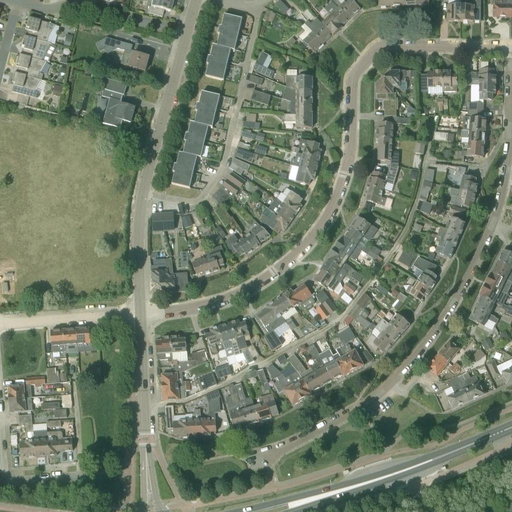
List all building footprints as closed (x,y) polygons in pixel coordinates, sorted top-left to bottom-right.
[(173,8),(174,2),(165,0),(151,0),(151,3),(150,3),(147,14),(162,18),(162,17),(160,16),(161,12),(164,10),(170,12),(171,8),(173,8)] [(337,2),(335,0),(329,0),(338,10),(331,16),(342,27),(351,19),(340,7),(336,3),(337,2)] [(346,0),(340,7),(351,19),(360,10),(356,6),(360,2),(359,0),(346,0)] [(511,18),(511,0),(491,0),(491,6),(494,6),(494,18),(511,18)] [(289,10),(287,8),(280,1),(275,5),(285,15),(289,10)] [(461,6),(461,4),(461,1),(450,1),(450,7),(448,7),(447,23),(461,23),(461,6)] [(472,6),(466,6),(461,6),(461,23),(474,23),(474,22),(481,22),(481,1),(472,1),(472,6)] [(276,15),(267,11),(262,20),(272,24),(276,15)] [(223,23),(241,27),(243,20),(225,15),(223,23)] [(343,28),(342,27),(331,16),(322,24),(322,25),(333,36),(332,36),(333,37),(343,28)] [(322,25),(322,24),(317,18),(311,24),(308,20),(304,24),(323,45),(332,36),(333,36),(322,25)] [(26,38),(47,43),(48,38),(55,26),(28,19),(26,29),(28,29),(26,38)] [(239,35),(241,27),(223,23),(222,27),(220,27),(219,30),(239,35)] [(314,53),(323,45),(304,24),(301,27),(306,32),(300,38),(303,42),(309,48),(314,53)] [(237,43),(239,35),(219,30),(218,35),(220,35),(219,39),(237,43)] [(21,56),(42,61),(43,56),(50,44),(47,43),(26,38),(23,37),(21,47),(23,47),(21,56)] [(118,42),(111,46),(107,38),(96,45),(100,52),(105,50),(108,55),(118,49),(125,51),(131,53),(133,46),(118,42)] [(235,51),(237,43),(219,39),(217,46),(231,50),(235,51)] [(231,50),(217,46),(213,46),(211,53),(229,58),(231,50)] [(149,58),(133,53),(129,67),(145,72),(149,58)] [(228,66),(229,58),(211,53),(210,57),(209,57),(208,61),(228,66)] [(262,53),(257,65),(256,64),(253,71),(272,79),(275,72),(263,67),(268,56),(262,53)] [(16,74),(37,80),(39,73),(46,62),(42,61),(21,56),(19,55),(16,65),(19,66),(16,74)] [(226,73),(228,66),(208,61),(207,65),(209,65),(208,69),(226,73)] [(97,75),(99,67),(87,64),(85,72),(97,75)] [(206,77),(224,81),(226,73),(208,69),(206,77)] [(480,86),(495,86),(496,77),(493,77),(493,71),(480,71),(480,74),(465,74),(464,86),(471,86),(471,85),(480,86)] [(405,83),(405,82),(405,72),(391,72),(384,79),(394,89),(395,88),(399,88),(399,90),(401,92),(405,92),(407,90),(407,84),(405,83)] [(442,88),(442,72),(433,72),(434,75),(427,75),(427,78),(420,78),(420,92),(428,92),(428,88),(442,88)] [(442,72),(442,88),(443,88),(443,92),(457,92),(457,75),(451,75),(451,72),(442,72)] [(37,80),(16,74),(14,73),(11,83),(14,84),(12,93),(33,98),(35,92),(41,81),(37,80)] [(263,81),(251,76),(249,82),(261,86),(263,81)] [(285,90),(312,91),(313,78),(286,78),(286,88),(285,90)] [(121,105),(123,96),(124,96),(127,85),(107,79),(102,97),(110,99),(103,124),(121,129),(123,121),(131,123),(135,109),(121,105)] [(393,91),(394,89),(384,79),(376,86),(376,100),(382,100),(382,111),(385,111),(397,111),(398,100),(395,100),(395,94),(393,94),(393,91)] [(59,97),(61,86),(54,85),(52,96),(59,97)] [(495,86),(480,86),(480,101),(492,101),(492,95),(495,95),(495,86)] [(312,103),(312,91),(285,90),(282,100),(291,102),(291,103),(312,103)] [(271,97),(254,91),(251,101),(268,106),(271,97)] [(200,100),(218,105),(220,97),(202,93),(200,100)] [(217,112),(218,105),(200,100),(199,104),(197,104),(197,108),(217,112)] [(312,116),(312,103),(291,103),(290,115),(290,116),(312,116)] [(468,111),(483,112),(483,104),(469,103),(468,111)] [(215,120),(217,112),(197,108),(196,112),(197,112),(197,116),(215,120)] [(468,117),(471,118),(470,131),(485,132),(486,120),(482,119),(483,112),(468,111),(468,117)] [(312,128),(312,116),(290,116),(290,115),(284,115),(284,122),(296,122),(296,128),(312,128)] [(213,128),(215,120),(197,116),(195,124),(209,127),(213,128)] [(393,125),(394,125),(411,126),(411,119),(399,119),(399,118),(393,118),(393,125)] [(209,127),(195,124),(191,123),(189,131),(207,135),(209,127)] [(376,138),(393,139),(394,125),(393,125),(380,124),(380,130),(377,130),(376,138)] [(205,143),(207,135),(189,131),(188,135),(186,134),(185,138),(205,143)] [(251,132),(242,131),(240,137),(254,141),(256,135),(250,133),(251,132)] [(470,131),(462,131),(461,131),(461,139),(469,140),(468,144),(484,145),(485,132),(470,131)] [(257,133),(256,140),(263,142),(265,136),(257,133)] [(435,133),(434,140),(453,142),(454,136),(449,135),(449,134),(435,133)] [(203,151),(205,143),(185,138),(184,142),(186,142),(185,146),(203,151)] [(392,162),(393,139),(376,138),(376,147),(379,147),(378,161),(392,162)] [(303,155),(319,159),(321,152),(318,151),(319,145),(301,140),(299,148),(305,150),(303,155)] [(415,154),(423,156),(426,144),(426,143),(417,141),(415,154)] [(251,146),(239,143),(237,148),(249,152),(251,146)] [(483,158),(484,145),(468,144),(467,157),(483,158)] [(267,149),(257,145),(254,154),(264,157),(267,149)] [(201,158),(203,151),(185,146),(183,154),(198,158),(201,158)] [(252,164),(253,161),(255,155),(247,152),(237,149),(235,157),(252,164)] [(462,153),(452,152),(452,161),(462,161),(463,155),(465,156),(465,151),(462,151),(462,153)] [(198,158),(183,154),(179,153),(178,161),(196,166),(198,158)] [(319,159),(303,155),(303,157),(297,155),(295,160),(292,159),(291,166),(300,168),(300,169),(316,173),(316,172),(319,161),(319,159)] [(250,166),(234,159),(230,169),(241,176),(242,174),(245,171),(247,172),(250,166)] [(194,173),(196,166),(178,161),(177,165),(175,165),(174,169),(194,173)] [(368,186),(384,191),(386,183),(394,185),(399,168),(391,166),(388,177),(375,173),(373,179),(370,178),(368,186)] [(192,181),(194,173),(174,169),(173,173),(175,173),(174,177),(192,181)] [(314,181),(316,173),(300,169),(296,182),(309,186),(311,180),(314,181)] [(426,170),(425,181),(433,183),(435,171),(426,170)] [(416,181),(418,173),(411,171),(409,177),(410,179),(416,181)] [(228,180),(241,189),(246,183),(232,173),(227,180),(228,180)] [(460,191),(476,194),(478,186),(475,185),(476,179),(464,176),(460,191)] [(190,189),(192,181),(174,177),(172,185),(190,189)] [(233,200),(241,189),(228,180),(222,188),(231,197),(233,200)] [(381,198),(384,191),(368,186),(365,195),(368,196),(366,202),(382,206),(384,199),(381,198)] [(221,207),(231,197),(222,188),(213,197),(221,207)] [(283,194),(288,198),(284,204),(297,214),(302,207),(299,205),(302,200),(287,189),(283,194)] [(476,194),(460,191),(451,189),(450,195),(451,197),(452,198),(451,204),(469,208),(471,202),(474,203),(476,194)] [(284,204),(278,200),(277,200),(277,199),(269,210),(267,208),(267,209),(289,225),(290,224),(289,224),(296,215),(297,214),(284,204)] [(433,206),(423,202),(420,211),(429,215),(433,206)] [(364,210),(370,212),(373,206),(366,203),(364,210)] [(467,211),(450,205),(448,212),(455,214),(455,215),(464,218),(467,211)] [(446,212),(442,210),(438,208),(436,214),(443,218),(446,212)] [(284,232),(289,225),(267,209),(263,215),(264,216),(260,221),(278,235),(282,230),(284,232)] [(204,225),(202,220),(199,211),(191,213),(196,228),(204,225)] [(163,215),(164,231),(174,230),(173,214),(163,215)] [(366,214),(363,218),(369,223),(372,218),(366,214)] [(163,215),(153,215),(154,232),(164,231),(163,215)] [(181,219),(184,227),(192,224),(189,216),(181,219)] [(369,242),(374,234),(376,230),(358,218),(351,228),(364,237),(363,238),(369,242)] [(446,230),(460,236),(465,224),(451,218),(446,230)] [(423,227),(416,224),(413,229),(420,232),(423,227)] [(216,230),(221,237),(225,234),(220,227),(216,230)] [(244,238),(254,251),(261,246),(260,245),(270,237),(260,227),(244,238)] [(360,243),(363,238),(364,237),(351,228),(344,238),(343,239),(357,248),(362,251),(366,255),(367,255),(369,251),(377,257),(381,251),(373,246),(371,250),(365,246),(360,243)] [(441,228),(437,236),(436,240),(440,242),(455,248),(460,236),(446,230),(441,228)] [(254,251),(244,238),(239,242),(235,236),(225,242),(233,255),(237,253),(240,257),(245,254),(247,256),(254,251)] [(349,259),(350,258),(357,248),(343,239),(344,238),(343,238),(335,249),(349,259)] [(450,260),(455,248),(440,242),(435,254),(450,260)] [(206,258),(212,273),(220,271),(219,268),(225,266),(221,256),(224,255),(221,246),(207,251),(205,246),(200,247),(202,253),(205,253),(206,258)] [(345,264),(349,259),(335,249),(328,259),(353,277),(352,278),(359,283),(363,277),(345,264)] [(406,249),(403,253),(414,259),(416,255),(406,249)] [(374,262),(377,257),(369,251),(367,255),(366,255),(365,256),(374,262)] [(498,263),(511,269),(511,254),(504,251),(498,263)] [(410,270),(415,260),(405,254),(400,264),(410,270)] [(204,276),(212,273),(206,258),(192,262),(197,275),(202,273),(204,276)] [(418,282),(431,291),(436,284),(433,282),(437,277),(432,274),(437,267),(419,258),(414,266),(424,273),(418,282)] [(351,280),(352,278),(353,277),(328,259),(328,260),(321,271),(340,283),(341,283),(345,276),(351,280)] [(169,276),(170,276),(170,277),(174,277),(173,260),(166,261),(167,271),(162,272),(162,266),(151,267),(152,281),(159,288),(169,276)] [(511,269),(498,263),(492,274),(491,273),(491,274),(511,283),(511,269)] [(339,285),(340,283),(321,271),(314,281),(328,290),(329,289),(334,292),(339,285)] [(507,295),(511,284),(511,283),(491,274),(486,285),(501,293),(501,292),(507,295)] [(170,277),(170,276),(169,276),(159,288),(167,294),(186,292),(185,287),(188,287),(187,276),(175,277),(174,277),(170,277)] [(426,298),(431,291),(418,282),(414,288),(411,285),(406,292),(420,302),(424,297),(426,298)] [(352,295),(356,289),(347,283),(343,289),(344,289),(342,291),(350,297),(351,295),(352,295)] [(376,289),(385,297),(389,292),(380,285),(376,289)] [(507,295),(501,292),(501,293),(486,285),(480,297),(495,304),(501,306),(500,309),(506,312),(505,313),(511,316),(511,307),(509,306),(508,307),(503,305),(508,296),(507,295)] [(293,310),(295,309),(301,305),(304,310),(306,310),(315,304),(315,303),(312,298),(312,297),(305,286),(293,294),(291,291),(284,295),(293,310)] [(391,295),(396,298),(399,294),(394,290),(391,295)] [(316,296),(322,305),(329,300),(323,291),(316,296)] [(403,304),(407,299),(400,293),(399,294),(396,298),(396,299),(398,300),(399,301),(403,304)] [(365,294),(357,304),(365,310),(372,301),(370,299),(370,298),(365,294)] [(273,302),(283,317),(293,310),(284,295),(283,296),(284,296),(274,303),(274,302),(273,302)] [(490,316),(490,315),(495,304),(480,297),(481,298),(475,309),(490,316)] [(322,305),(330,316),(337,310),(329,300),(322,305)] [(397,312),(403,304),(399,301),(393,308),(397,312)] [(273,332),(286,323),(285,321),(282,317),(283,317),(273,302),(266,307),(268,310),(258,317),(269,334),(264,337),(272,352),(282,345),(273,332)] [(323,321),(330,316),(322,305),(315,311),(323,321)] [(495,318),(490,315),(490,316),(475,309),(470,321),(484,328),(484,327),(485,327),(488,321),(497,325),(499,320),(495,319),(495,318)] [(386,316),(381,312),(377,316),(383,320),(383,319),(386,316)] [(390,325),(402,335),(410,326),(398,315),(390,325)] [(372,332),(375,329),(370,325),(365,321),(360,316),(356,321),(367,329),(368,328),(372,332)] [(290,318),(285,321),(286,323),(291,330),(292,332),(297,328),(290,318)] [(390,325),(383,319),(383,320),(376,327),(372,323),(370,325),(375,329),(381,335),(393,345),(402,335),(390,325)] [(240,351),(246,349),(243,343),(251,340),(246,323),(240,325),(239,321),(230,324),(235,340),(236,340),(240,351)] [(247,349),(246,349),(240,351),(236,340),(235,340),(230,324),(230,325),(219,328),(218,328),(223,344),(225,350),(226,355),(227,355),(227,356),(227,358),(235,356),(236,357),(243,354),(248,364),(254,362),(253,359),(247,349)] [(218,352),(219,352),(225,350),(223,344),(218,328),(210,331),(211,334),(205,336),(212,357),(219,354),(218,352)] [(340,348),(354,372),(364,367),(359,358),(355,351),(352,353),(347,344),(355,340),(349,328),(338,334),(339,338),(341,343),(339,345),(341,348),(340,348)] [(77,330),(78,345),(91,344),(89,329),(77,330)] [(65,346),(78,345),(77,330),(64,331),(65,346)] [(65,346),(64,331),(51,332),(53,353),(60,353),(61,360),(66,359),(65,353),(65,346)] [(507,334),(501,338),(504,343),(510,340),(507,334)] [(393,345),(381,335),(377,340),(372,336),(366,343),(376,352),(378,349),(385,355),(393,345)] [(171,338),(173,366),(178,366),(177,362),(188,362),(186,340),(180,340),(180,337),(171,338)] [(169,366),(173,366),(171,338),(162,339),(162,342),(156,342),(158,361),(168,360),(169,366)] [(325,340),(318,344),(325,354),(330,364),(325,367),(324,367),(333,382),(343,376),(336,362),(334,358),(333,356),(330,351),(332,351),(325,340)] [(439,356),(448,363),(459,350),(450,342),(439,356)] [(491,343),(484,347),(486,352),(494,348),(491,343)] [(253,359),(259,356),(253,345),(247,349),(253,359)] [(321,358),(320,357),(314,345),(307,349),(314,361),(316,360),(318,364),(311,368),(311,369),(321,388),(333,382),(324,367),(325,367),(320,358),(321,358)] [(344,378),(354,372),(340,348),(341,348),(339,345),(335,347),(338,353),(333,356),(334,358),(336,362),(343,376),(344,378)] [(305,346),(299,349),(302,354),(307,351),(305,346)] [(479,361),(485,356),(480,350),(474,355),(479,361)] [(206,351),(198,353),(200,361),(208,358),(206,351)] [(366,351),(361,355),(367,364),(372,361),(366,351)] [(321,388),(311,369),(307,372),(294,355),(287,360),(295,370),(296,372),(297,371),(300,377),(301,377),(311,394),(321,388)] [(284,356),(277,360),(280,366),(287,362),(284,356)] [(437,377),(448,363),(439,356),(428,369),(437,377)] [(511,382),(511,360),(497,367),(494,360),(492,361),(491,359),(486,361),(487,363),(486,363),(493,380),(504,375),(508,384),(511,382)] [(178,366),(173,366),(175,374),(182,373),(198,366),(197,361),(188,362),(177,362),(178,366)] [(230,366),(229,365),(222,367),(225,378),(233,375),(230,366)] [(302,401),(288,377),(285,379),(283,374),(273,366),(267,369),(273,380),(277,378),(279,382),(274,384),(279,393),(284,391),(293,407),(302,401)] [(468,373),(461,367),(458,371),(453,367),(450,370),(459,377),(463,375),(468,373)] [(56,369),(47,369),(48,384),(57,383),(56,369)] [(312,396),(311,394),(301,377),(300,377),(297,371),(296,372),(295,370),(288,375),(289,377),(288,377),(302,401),(312,396)] [(183,382),(182,373),(175,374),(162,375),(163,389),(178,387),(190,383),(190,382),(183,382)] [(204,378),(208,388),(217,385),(213,374),(204,378)] [(476,376),(466,381),(463,375),(459,377),(458,378),(468,402),(484,395),(479,383),(480,383),(476,376)] [(25,399),(31,398),(32,398),(31,386),(35,385),(35,388),(42,387),(42,385),(46,385),(45,377),(26,379),(27,386),(8,387),(9,400),(25,399)] [(452,410),(468,402),(458,378),(447,383),(450,389),(452,387),(456,395),(447,399),(452,410)] [(178,387),(163,389),(164,402),(180,401),(180,400),(186,399),(186,392),(191,391),(190,383),(178,387)] [(231,397),(238,395),(235,387),(229,389),(231,397)] [(211,394),(214,401),(219,398),(221,397),(219,391),(211,394)] [(25,399),(9,400),(10,414),(32,412),(31,398),(25,399)] [(201,420),(203,437),(210,436),(210,433),(216,432),(215,413),(220,413),(219,398),(214,401),(209,404),(210,414),(208,414),(208,419),(201,420)] [(254,407),(252,399),(240,402),(241,405),(240,405),(247,426),(259,423),(255,407),(254,407)] [(255,407),(259,423),(272,419),(271,418),(279,415),(274,401),(260,405),(255,407)] [(235,430),(247,426),(240,405),(228,409),(235,430)] [(187,421),(186,421),(174,422),(173,417),(174,416),(173,407),(165,407),(166,418),(167,431),(174,431),(174,435),(180,435),(180,439),(188,438),(187,421),(187,422),(187,421)] [(54,411),(55,419),(67,418),(66,410),(54,411)] [(193,415),(193,420),(187,421),(187,422),(187,421),(188,438),(190,438),(190,437),(201,437),(203,437),(201,420),(200,410),(194,410),(194,414),(193,415)] [(18,417),(19,426),(28,425),(29,433),(33,432),(32,415),(18,417)] [(46,433),(47,433),(47,431),(34,432),(35,441),(37,457),(48,456),(46,433)] [(46,433),(48,456),(48,457),(57,456),(57,453),(73,451),(72,438),(62,439),(62,432),(47,433),(46,433)] [(37,458),(37,457),(35,441),(20,442),(21,455),(27,455),(27,458),(37,458)]
